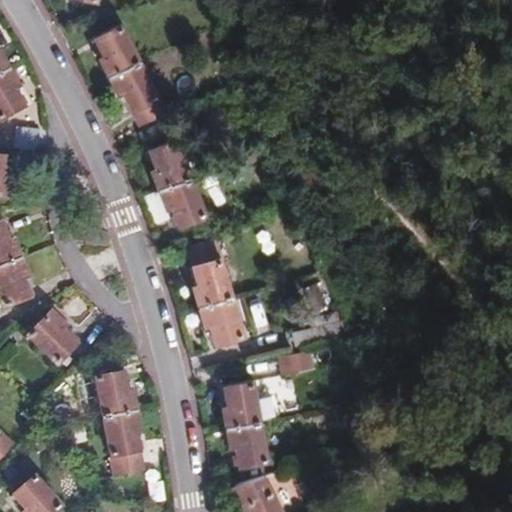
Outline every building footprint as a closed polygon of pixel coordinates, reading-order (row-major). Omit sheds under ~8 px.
[(199,0),(198,18),(209,20),(212,0),(199,0)] [(127,109),(152,96),(115,24),(88,37),(99,56),(94,59),(114,95),(117,93),(127,109)] [(0,112),(14,105),(6,88),(9,85),(0,66),(0,112)] [(129,109),(134,122),(161,111),(156,98),(129,109)] [(159,132),(152,119),(130,131),(137,144),(159,132)] [(103,130),(109,141),(127,132),(121,121),(103,130)] [(35,130),(13,127),(10,141),(13,143),(12,149),(30,151),(31,145),(33,145),(35,130)] [(197,211),(165,138),(137,150),(146,169),(143,171),(158,207),(162,205),(170,223),(197,211)] [(0,236),(0,309),(25,298),(18,281),(23,279),(7,239),(2,241),(0,236)] [(230,258),(224,239),(194,249),(198,261),(185,265),(192,284),(186,286),(197,324),(203,323),(209,342),(235,333),(213,264),(230,258)] [(59,323),(47,308),(23,331),(49,360),(71,341),(57,325),(59,323)] [(288,345),(341,330),(336,318),(333,319),(330,312),(303,320),(306,327),(284,334),(288,345)] [(288,369),(283,351),(264,357),(269,374),(283,370),(288,369)] [(104,468),(132,462),(126,431),(130,430),(123,391),(118,392),(113,374),(85,379),(100,459),(103,458),(104,468)] [(249,402),(245,380),(217,384),(222,405),(216,407),(224,446),(228,445),(232,461),(259,457),(252,419),(266,416),(263,400),(249,402)] [(294,386),(274,389),(277,411),(297,408),(294,386)] [(0,459),(12,447),(4,440),(13,430),(2,421),(0,423),(0,459)] [(45,511),(51,508),(23,476),(2,495),(15,511),(13,511),(45,511)] [(272,511),(256,477),(225,485),(236,511),(272,511)]
